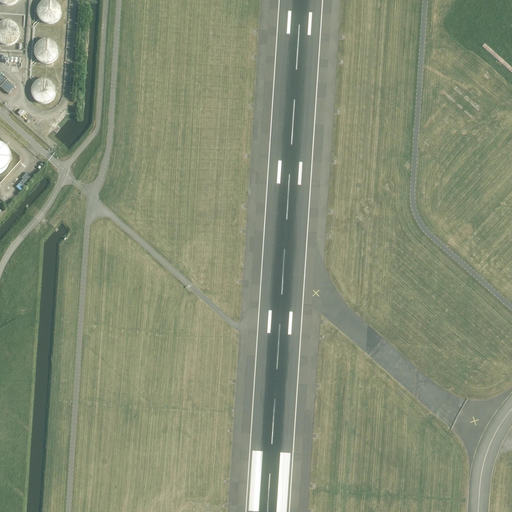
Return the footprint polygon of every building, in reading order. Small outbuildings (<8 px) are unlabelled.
[(61,14),(62,12),(61,9),(61,7),(60,5),(58,3),(56,1),(54,0),(52,0),(45,0),(43,1),(41,3),(39,5),(38,7),(37,9),(37,12),(37,14),(38,16),(39,18),(41,20),(43,22),(45,23),(47,24),(49,24),(52,24),(54,23),(56,22),(58,20),(60,18),(61,16),(61,14)] [(20,36),(20,33),(20,31),(19,29),(18,27),(16,25),(14,23),(12,22),(10,21),(8,21),(5,21),(3,22),(1,23),(0,23),(0,42),(1,44),(3,45),(5,45),(8,46),(10,45),(12,45),(14,44),(16,42),(18,40),(19,38),(20,36)] [(58,54),(58,52),(58,50),(58,47),(56,45),(55,43),(53,42),(51,41),(49,40),(47,40),(44,40),(42,40),(40,41),(38,43),(36,44),(35,46),(34,48),(34,51),(34,53),(34,55),(35,58),(36,59),(38,61),(40,62),(42,63),(44,64),(47,64),(49,64),(51,63),(53,62),(55,60),(56,58),(58,56),(58,54)] [(21,67),(22,58),(9,57),(9,66),(21,67)] [(0,87),(6,92),(8,94),(14,87),(12,85),(6,80),(7,80),(0,74),(0,87)] [(56,94),(56,92),(56,90),(55,87),(54,85),(52,83),(51,82),(48,81),(46,80),(44,80),(41,80),(39,81),(37,82),(35,83),(33,85),(32,87),(32,90),(31,92),(32,95),(32,97),(33,99),(35,101),(37,102),(39,103),(41,104),(44,104),(46,104),(48,103),(51,102),(52,101),(54,99),(55,97),(56,94)] [(0,173),(1,173),(3,171),(4,170),(6,168),(7,166),(8,164),(8,162),(8,159),(8,157),(8,155),(7,153),(6,151),(4,149),(2,148),(0,146),(0,173)]
